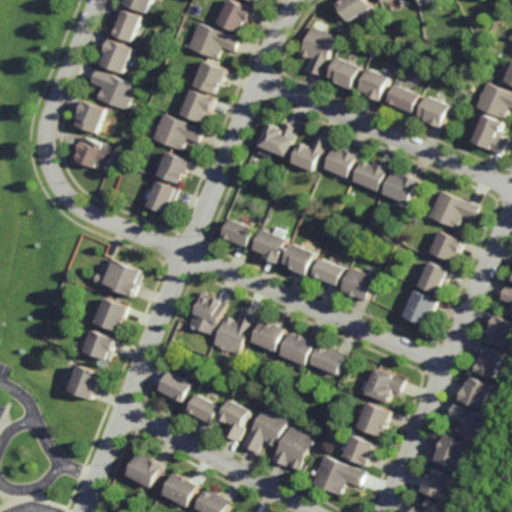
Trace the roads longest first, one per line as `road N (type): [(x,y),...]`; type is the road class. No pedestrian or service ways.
road 1 (residential): [(382,511),(511,215),(53,106),(47,154),(76,205),(187,255)]
road 2 (residential): [(85,511),(272,44),(299,0)]
road 3 (residential): [(187,255),(445,366)]
road 4 (residential): [(259,81),(511,188)]
road 5 (residential): [(126,413),(311,511)]
